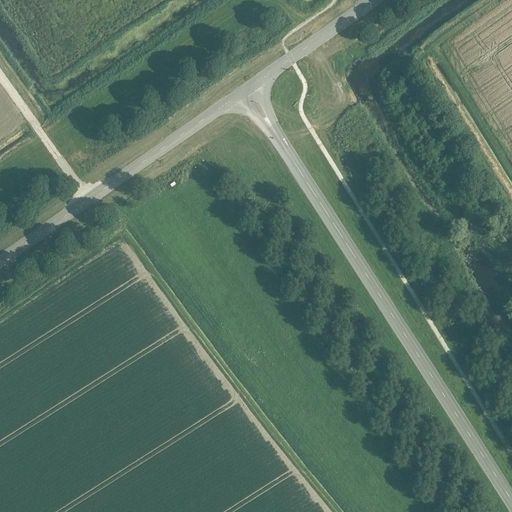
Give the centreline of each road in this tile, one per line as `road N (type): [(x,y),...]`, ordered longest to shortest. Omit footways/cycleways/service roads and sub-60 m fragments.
road 1 (tertiary): [(511,502),(247,90)]
road 2 (tertiary): [(0,262),(247,90)]
road 3 (unclassified): [(247,90),(375,0)]
